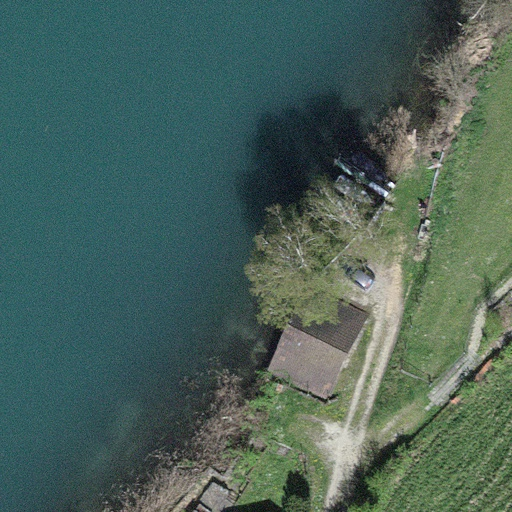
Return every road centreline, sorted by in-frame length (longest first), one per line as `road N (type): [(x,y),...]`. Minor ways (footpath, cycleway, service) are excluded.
road 1 (track): [(335,511),(395,282)]
road 2 (track): [(346,472),(475,356)]
